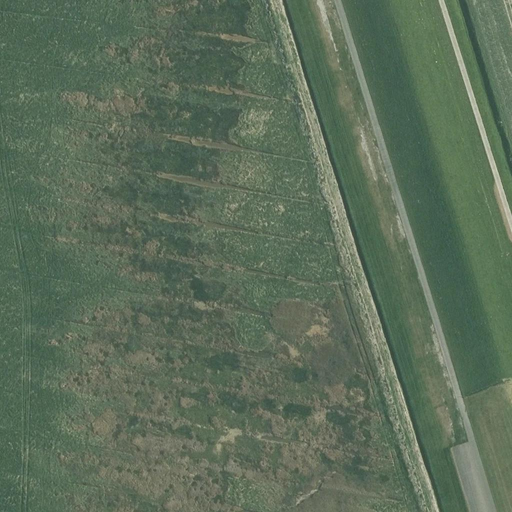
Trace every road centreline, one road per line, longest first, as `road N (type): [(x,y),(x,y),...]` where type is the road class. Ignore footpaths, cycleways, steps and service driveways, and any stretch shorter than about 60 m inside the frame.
road 1 (track): [(342,0),(494,511)]
road 2 (track): [(511,220),(442,0)]
